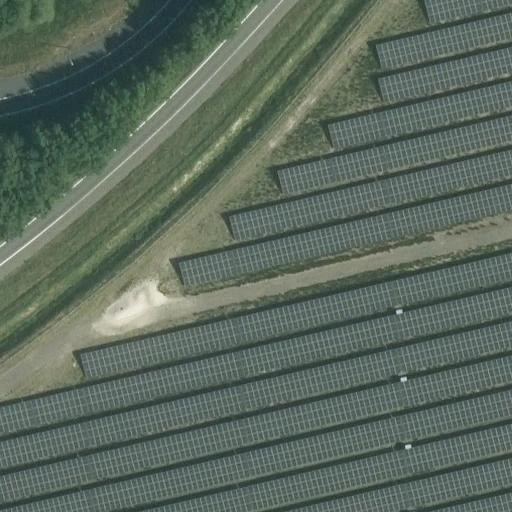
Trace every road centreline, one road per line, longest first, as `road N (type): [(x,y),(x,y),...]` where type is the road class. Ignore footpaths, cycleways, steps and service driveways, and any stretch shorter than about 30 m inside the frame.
road 1 (motorway): [(0,258),(164,116),(271,0)]
road 2 (motorway): [(183,0),(135,49),(80,83),(0,108)]
